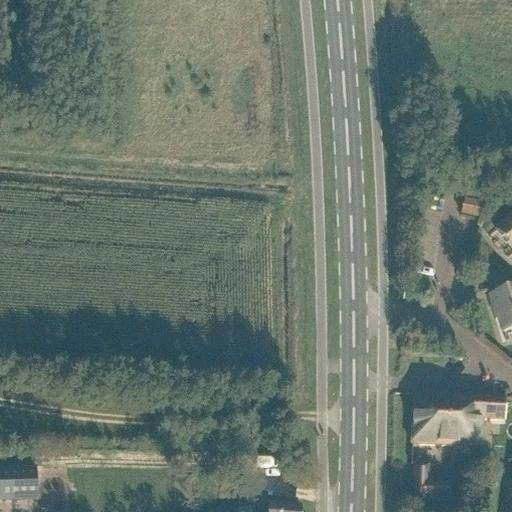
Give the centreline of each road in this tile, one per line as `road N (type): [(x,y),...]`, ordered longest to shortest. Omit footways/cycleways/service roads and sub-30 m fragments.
road 1 (secondary): [(349,511),(349,190),(336,0)]
road 2 (track): [(0,404),(135,421),(352,418)]
